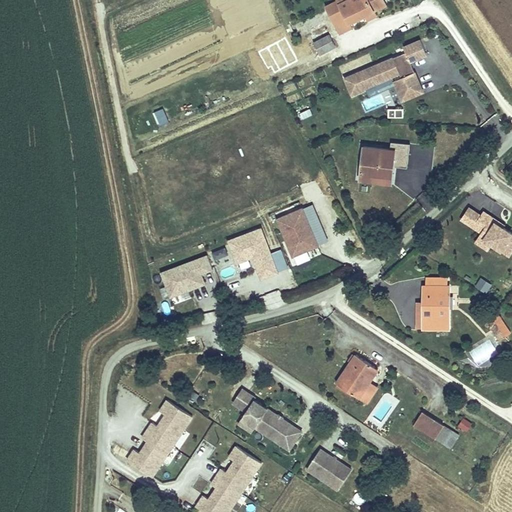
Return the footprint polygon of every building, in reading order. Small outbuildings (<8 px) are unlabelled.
[(340,0),(328,0),(326,2),(330,9),(342,3),(340,0)] [(374,4),(381,0),(340,0),(342,3),(330,9),(340,28),(352,22),(350,17),(365,9),(374,4)] [(376,9),(374,4),(365,9),(367,13),(376,9)] [(314,44),(307,48),(311,54),(334,42),(324,24),(308,33),(314,44)] [(411,71),(408,65),(413,63),(411,59),(428,52),(422,37),(405,45),(407,50),(347,76),(354,94),(368,88),(367,86),(401,71),(403,75),(396,78),(404,98),(424,89),(416,69),(411,71)] [(254,50),(236,57),(239,67),(258,60),(254,50)] [(405,114),(405,106),(397,106),(397,111),(390,112),(390,115),(405,114)] [(404,165),(405,142),(387,140),(386,144),(359,142),(357,172),(362,172),(389,174),(390,164),(404,165)] [(153,178),(143,179),(145,195),(156,193),(153,178)] [(484,210),(481,214),(469,206),(460,219),(481,233),(475,241),(488,250),(492,244),(509,256),(511,252),(511,231),(504,225),(505,224),(484,210)] [(303,211),(296,214),(309,240),(318,237),(309,219),(303,211)] [(309,240),(296,214),(284,220),(247,238),(260,263),(309,240)] [(160,272),(170,297),(205,284),(201,273),(212,269),(206,255),(196,259),(160,272)] [(223,271),(225,278),(235,275),(232,267),(223,271)] [(252,274),(256,285),(261,283),(256,272),(252,274)] [(487,293),(493,284),(481,276),(475,285),(487,293)] [(417,286),(417,304),(421,304),(420,328),(444,328),(445,286),(417,286)] [(485,325),(489,328),(497,316),(487,310),(478,321),(469,329),(473,334),(485,325)] [(363,385),(365,380),(363,379),(371,367),(350,354),(331,383),(354,398),(363,385)] [(363,379),(365,380),(373,369),(371,367),(363,379)] [(363,385),(354,398),(360,402),(369,389),(363,385)] [(233,406),(243,392),(236,388),(227,402),(233,406)] [(296,431),(249,399),(250,397),(243,392),(233,406),(240,411),(236,418),(249,427),(277,445),(281,438),(288,443),(296,431)] [(147,440),(138,453),(133,450),(127,460),(131,463),(153,477),(193,417),(171,403),(166,399),(159,409),(164,413),(156,426),(151,422),(141,436),(147,440)] [(418,412),(410,425),(433,438),(440,425),(418,412)] [(202,415),(191,432),(202,439),(213,421),(202,415)] [(249,427),(236,418),(232,423),(246,432),(249,427)] [(464,418),(459,425),(467,431),(472,424),(464,418)] [(458,435),(440,425),(433,438),(451,448),(458,435)] [(284,450),(288,443),(281,438),(277,445),(284,450)] [(201,509),(205,511),(229,511),(263,462),(242,448),(236,445),(229,456),(234,459),(226,472),(220,468),(210,483),(216,487),(208,499),(202,495),(195,506),(201,509)] [(346,468),(315,448),(302,468),(333,489),(346,468)]
